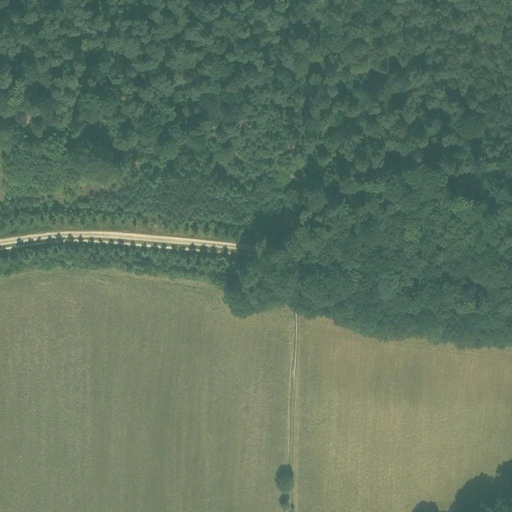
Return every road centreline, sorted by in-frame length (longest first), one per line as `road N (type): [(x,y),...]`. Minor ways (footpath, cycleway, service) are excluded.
road 1 (track): [(0,243),(78,234),(291,251)]
road 2 (track): [(291,251),(511,270)]
